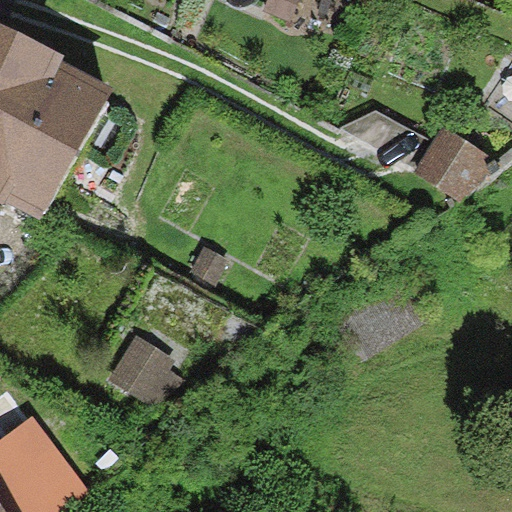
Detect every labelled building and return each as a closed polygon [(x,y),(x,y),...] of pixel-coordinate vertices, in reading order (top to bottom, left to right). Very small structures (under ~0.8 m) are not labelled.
[(269,0),(265,10),(291,21),(299,0),(269,0)] [(0,209),(4,212),(9,204),(41,221),(108,98),(66,75),(67,69),(0,38),(0,209)] [(511,64),(487,108),(511,124),(511,64)] [(493,161),(446,134),(422,177),(468,204),(493,161)] [(402,266),(332,310),(362,356),(431,313),(402,266)] [(131,351),(113,381),(145,399),(162,369),(131,351)]
